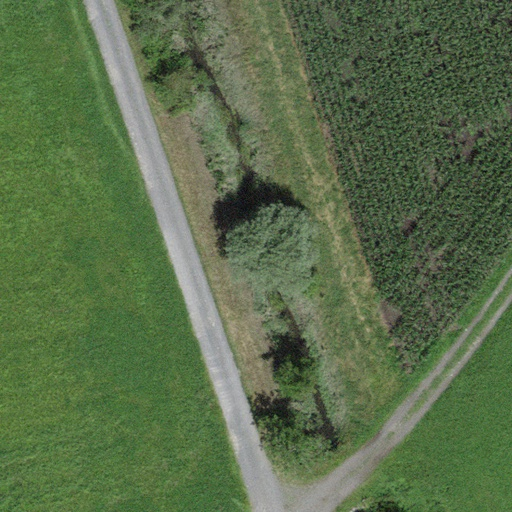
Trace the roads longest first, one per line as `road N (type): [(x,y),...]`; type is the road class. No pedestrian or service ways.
road 1 (track): [(104,0),(224,356),(267,511)]
road 2 (track): [(308,511),(449,370),(511,283)]
